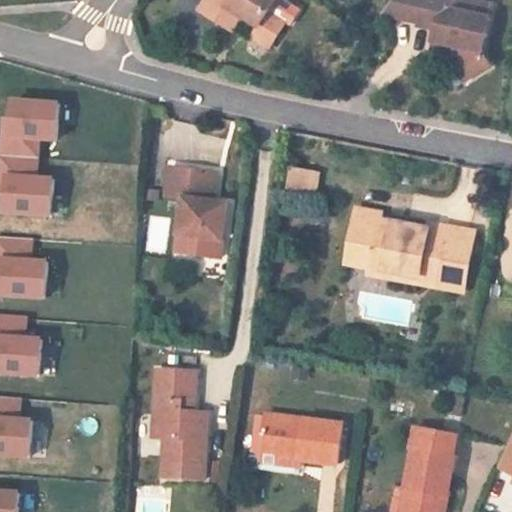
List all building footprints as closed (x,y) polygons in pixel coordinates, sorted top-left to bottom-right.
[(205,0),(202,7),(219,18),(216,22),(233,32),(243,17),(259,27),(256,31),(274,42),(286,22),(269,12),(276,0),(205,0)] [(392,0),(380,19),(418,27),(423,2),(420,0),(392,0)] [(464,82),(490,66),(482,52),(492,6),(472,1),(469,14),(452,10),(454,0),(423,0),(423,2),(418,27),(435,30),(433,42),(456,47),(454,55),(452,63),(464,82)] [(454,0),(452,10),(469,14),(472,1),(466,0),(454,0)] [(216,22),(219,18),(202,7),(199,11),(216,22)] [(271,48),(274,42),(256,31),(252,37),(271,48)] [(454,55),(456,47),(433,42),(431,50),(454,55)] [(59,105),(10,101),(9,134),(3,134),(2,155),(39,158),(40,141),(57,141),(59,105)] [(39,158),(2,155),(1,179),(5,179),(3,212),(52,215),(54,179),(38,179),(39,158)] [(217,174),(170,167),(166,196),(183,199),(175,252),(220,259),(228,205),(213,202),(208,202),(210,194),(214,195),(217,174)] [(313,199),(318,174),(294,170),(289,195),(313,199)] [(356,210),(355,216),(379,221),(380,215),(356,210)] [(355,216),(347,264),(375,269),(422,278),(425,261),(442,265),(449,228),(430,225),(429,230),(379,221),(355,216)] [(34,241),(0,238),(0,295),(47,298),(49,262),(32,262),(34,241)] [(440,281),(442,265),(425,261),(422,278),(440,281)] [(440,281),(422,278),(375,269),(374,275),(438,287),(440,281)] [(28,318),(0,316),(0,373),(41,376),(43,340),(27,339),(28,318)] [(207,440),(209,413),(195,412),(196,372),(157,370),(155,424),(167,425),(166,439),(164,479),(206,480),(207,454),(204,450),(204,441),(207,440)] [(18,399),(0,397),(0,454),(31,457),(33,421),(17,420),(18,399)] [(302,460),(339,465),(344,426),(266,416),(266,419),(261,453),(261,455),(302,460)] [(266,419),(258,418),(254,452),(261,453),(266,419)] [(166,439),(167,425),(155,424),(154,438),(166,439)] [(445,511),(456,458),(454,458),(458,436),(416,428),(412,451),(414,452),(407,489),(397,487),(391,511),(445,511)] [(300,475),(302,460),(261,455),(260,470),(300,475)] [(18,511),(20,494),(0,492),(0,511),(18,511)]
